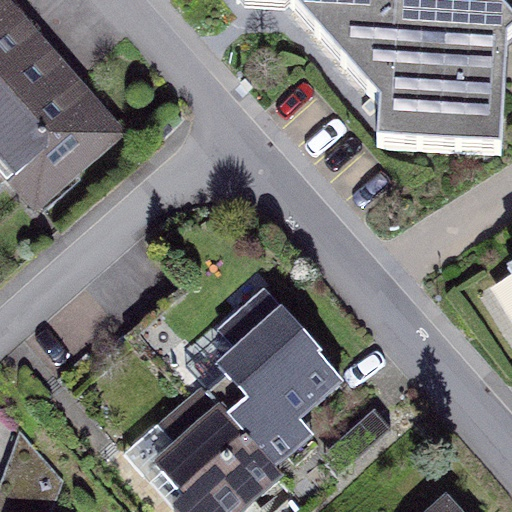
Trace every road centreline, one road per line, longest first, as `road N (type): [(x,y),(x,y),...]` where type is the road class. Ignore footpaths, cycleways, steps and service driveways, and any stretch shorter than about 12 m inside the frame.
road 1 (residential): [(511,449),(238,136)]
road 2 (residential): [(238,136),(0,337)]
road 3 (residential): [(238,136),(126,0)]
